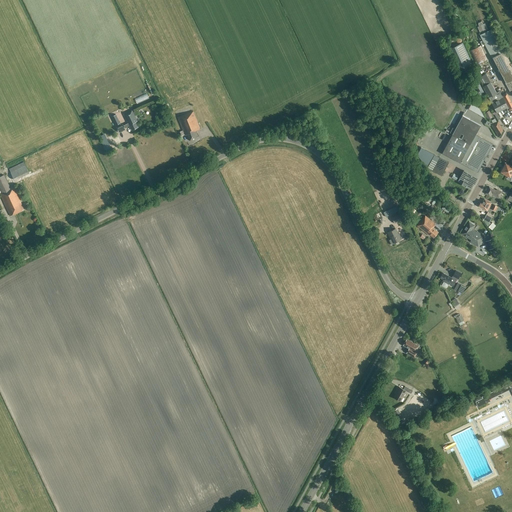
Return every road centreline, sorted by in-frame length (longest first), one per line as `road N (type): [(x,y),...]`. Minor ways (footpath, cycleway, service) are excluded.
road 1 (tertiary): [(0,271),(242,146),(280,138),(327,162),(391,286)]
road 2 (tertiary): [(301,511),(415,302)]
road 3 (tertiary): [(447,245),(505,139)]
